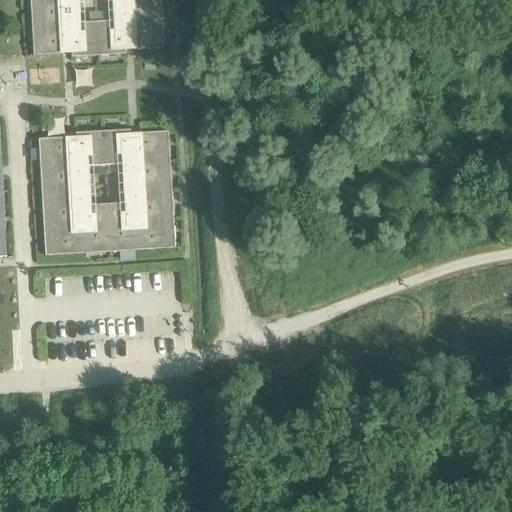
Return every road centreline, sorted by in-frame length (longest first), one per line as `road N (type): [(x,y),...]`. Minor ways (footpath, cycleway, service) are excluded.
road 1 (track): [(246,343),(222,249),(203,0)]
road 2 (unclassified): [(0,382),(181,363)]
